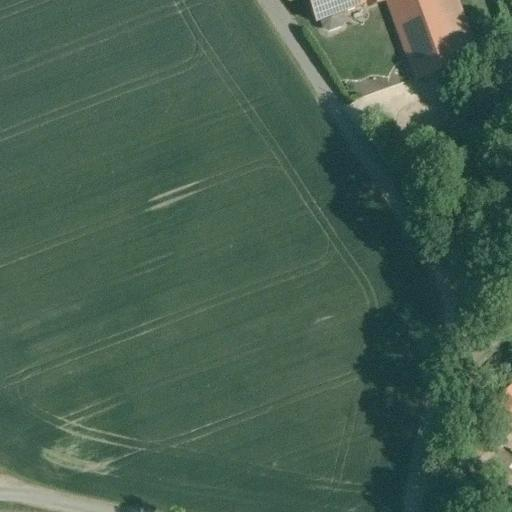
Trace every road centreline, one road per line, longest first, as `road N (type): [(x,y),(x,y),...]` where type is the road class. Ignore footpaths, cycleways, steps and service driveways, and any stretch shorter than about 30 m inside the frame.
road 1 (unclassified): [(267,0),(433,266),(450,308),(453,350)]
road 2 (unclassified): [(453,350),(418,511)]
